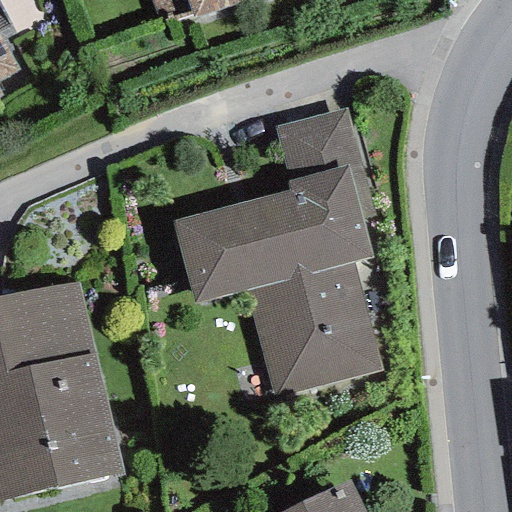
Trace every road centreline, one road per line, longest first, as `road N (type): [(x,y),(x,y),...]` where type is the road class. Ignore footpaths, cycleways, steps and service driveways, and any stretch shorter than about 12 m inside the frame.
road 1 (residential): [(500,26),(438,36),(0,196)]
road 2 (tertiary): [(481,511),(452,196),(473,79),(500,26)]
